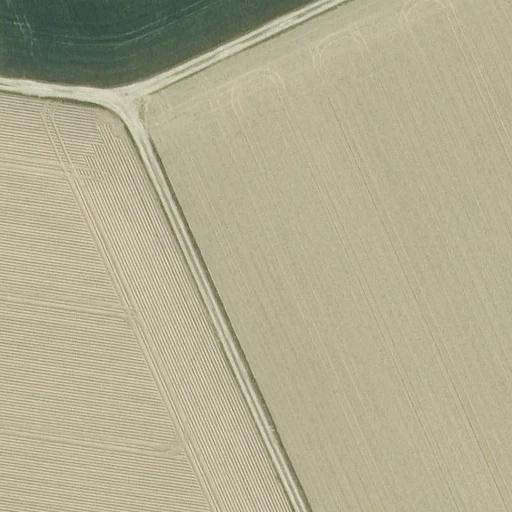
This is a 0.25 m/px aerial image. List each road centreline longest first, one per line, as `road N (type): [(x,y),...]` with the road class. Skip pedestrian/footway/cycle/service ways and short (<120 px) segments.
road 1 (track): [(378,0),(137,114),(304,511)]
road 2 (track): [(137,114),(0,95)]
